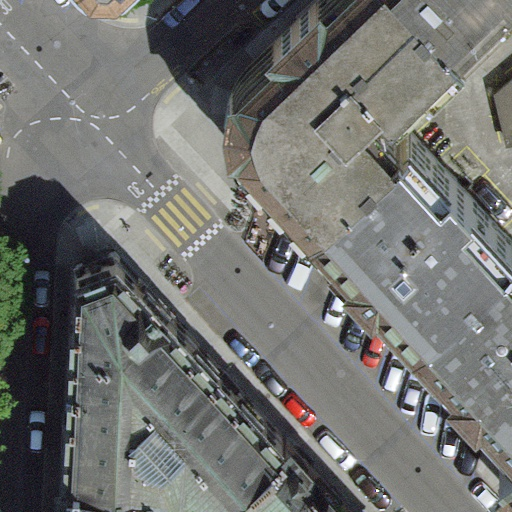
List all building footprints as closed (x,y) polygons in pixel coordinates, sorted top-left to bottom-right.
[(331,0),(251,77),(242,101),(242,125),(252,149),(318,219),(407,134),(403,130),(398,134),(385,119),(383,107),(373,95),(380,89),(399,107),(434,73),(438,77),(455,60),(466,49),(419,0),(331,0)] [(511,0),(419,0),(466,49),(511,2),(511,0)] [(511,83),(500,94),(511,142),(511,83)] [(511,238),(411,130),(407,134),(318,219),(422,331),(511,247),(511,238)] [(511,247),(422,331),(511,429),(511,247)] [(357,511),(115,253),(78,266),(67,511),(179,511),(180,490),(199,511),(357,511)]
